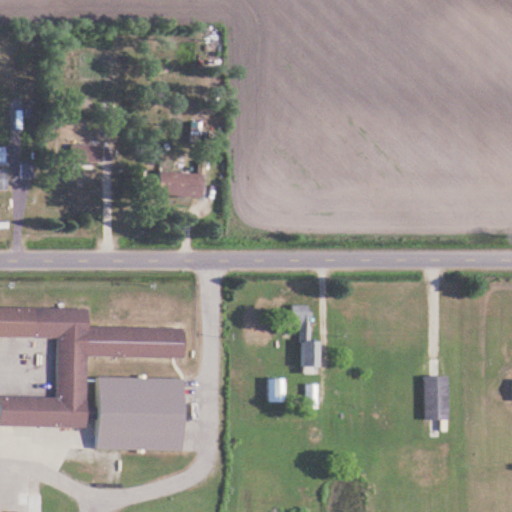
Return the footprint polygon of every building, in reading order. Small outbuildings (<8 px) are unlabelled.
[(101,163),(101,146),(71,146),(71,163),(101,163)] [(203,198),(204,174),(159,172),(158,197),(203,198)] [(303,373),(319,373),(318,340),(311,340),(311,305),(292,306),(292,324),(302,323),(303,373)] [(0,425),(85,428),(87,356),(183,358),(183,328),(87,327),(88,309),(0,307),(0,337),(58,339),(57,398),(0,396),(0,425)] [(449,375),(424,375),(424,420),(449,420),(449,375)] [(181,451),(182,378),(96,377),(95,449),(181,451)] [(284,378),(268,378),(268,402),(284,402),(284,378)] [(318,408),(318,384),(307,384),(307,408),(318,408)]
